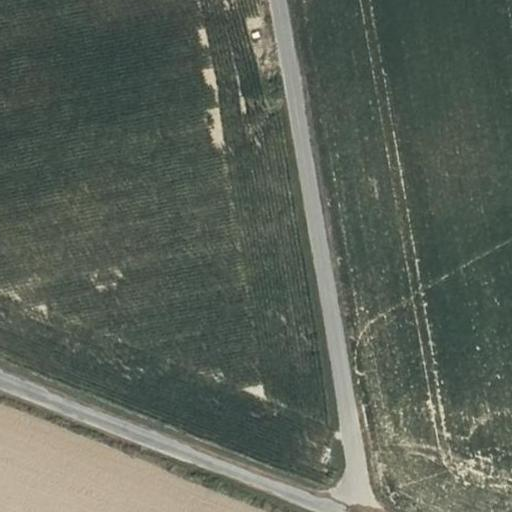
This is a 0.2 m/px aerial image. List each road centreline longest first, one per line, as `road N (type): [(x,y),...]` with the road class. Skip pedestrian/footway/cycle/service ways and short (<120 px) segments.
road 1 (unclassified): [(367,511),(287,0)]
road 2 (tertiary): [(337,511),(0,379)]
